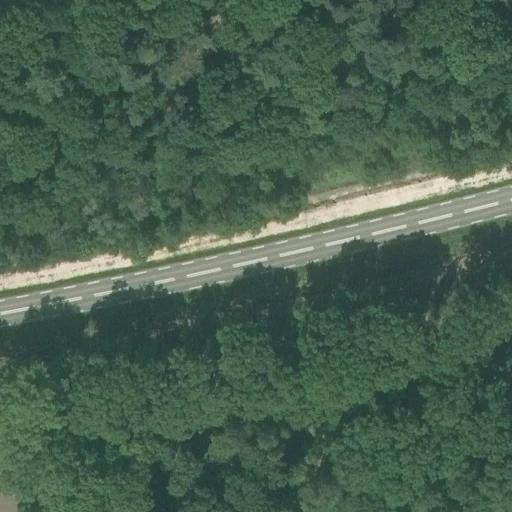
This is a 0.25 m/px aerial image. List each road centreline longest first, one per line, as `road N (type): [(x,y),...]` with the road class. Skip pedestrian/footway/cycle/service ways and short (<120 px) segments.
road 1 (secondary): [(0,315),(511,200)]
road 2 (track): [(21,398),(511,306)]
road 3 (track): [(0,47),(176,0)]
